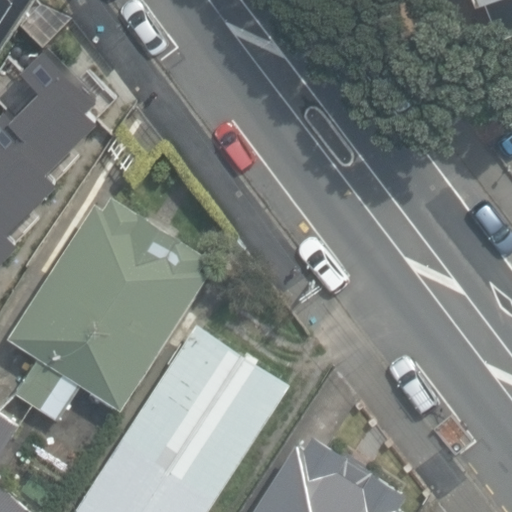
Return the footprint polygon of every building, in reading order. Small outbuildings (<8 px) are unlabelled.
[(0,244),(35,267),(143,100),(70,0),(51,0),(14,57),(9,54),(0,67),(0,244)] [(0,0),(0,53),(34,0),(0,0)] [(87,376),(128,403),(216,267),(208,262),(216,248),(118,187),(111,200),(102,195),(15,331),(45,351),(20,387),(63,415),(87,376)] [(75,511),(209,511),(298,378),(203,316),(75,511)] [(0,459),(25,419),(0,402),(0,511),(47,511),(9,480),(9,472),(0,463),(0,459)] [(410,511),(415,505),(406,501),(416,485),(322,428),(312,441),(303,435),(253,511),(410,511)]
